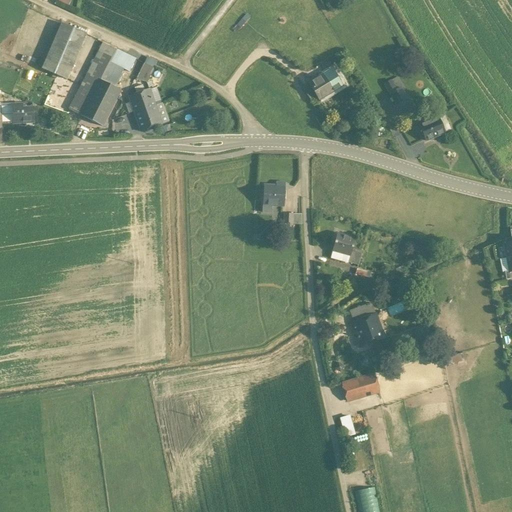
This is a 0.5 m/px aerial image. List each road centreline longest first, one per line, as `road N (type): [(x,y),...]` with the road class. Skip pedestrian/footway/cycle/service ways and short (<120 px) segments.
road 1 (unclassified): [(31,0),(214,86),(260,142)]
road 2 (tertiary): [(0,153),(260,142)]
road 3 (tertiary): [(260,142),(325,147),(511,196)]
